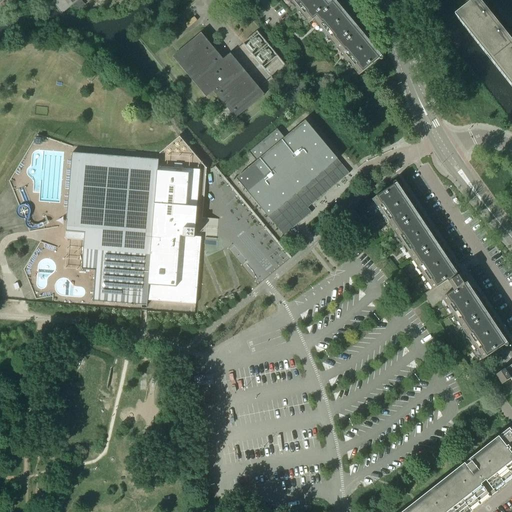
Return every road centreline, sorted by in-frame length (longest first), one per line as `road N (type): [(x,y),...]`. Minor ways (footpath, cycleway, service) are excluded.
road 1 (residential): [(267,283),(317,382),(341,511)]
road 2 (residential): [(511,302),(421,166)]
road 3 (tertiary): [(442,147),(381,0)]
